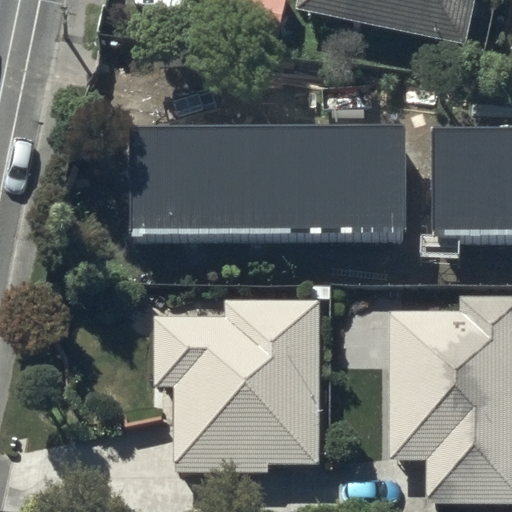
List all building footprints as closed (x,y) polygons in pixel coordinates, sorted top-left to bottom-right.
[(283,0),(201,0),(195,30),(275,45),(279,28),(284,29),(287,15),(280,14),(283,0)] [(301,0),(299,14),(463,42),(460,63),(474,65),(476,49),(470,48),(478,0),(301,0)] [(407,126),(133,128),(128,243),(405,243),(407,126)] [(511,128),(435,128),(432,240),(511,240),(511,128)] [(459,312),(387,312),(387,462),(425,462),(425,502),(511,502),(511,296),(459,296),(459,312)] [(227,315),(156,315),(156,388),(178,388),(178,473),(273,473),(273,466),(323,465),(323,302),(227,302),(227,315)]
